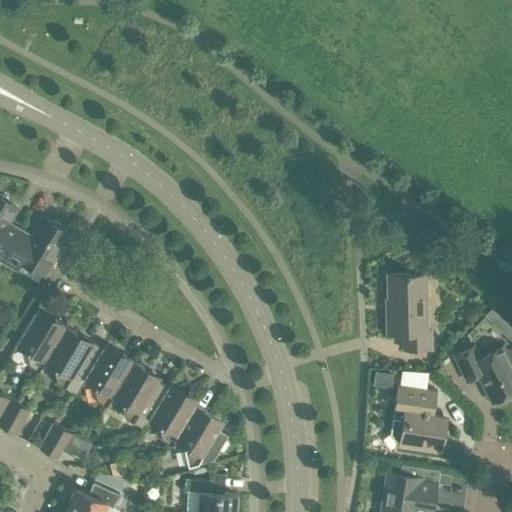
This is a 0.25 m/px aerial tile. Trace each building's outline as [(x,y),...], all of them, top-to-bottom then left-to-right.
[(0,259),(2,257),(16,232),(5,225),(16,206),(11,203),(9,199),(7,196),(4,195),(0,194),(0,259)] [(2,257),(0,259),(0,261),(1,260),(17,270),(23,261),(43,273),(68,232),(62,229),(59,222),(57,220),(54,219),(51,219),(47,220),(42,217),(29,239),(16,232),(2,257)] [(432,273),(389,274),(390,310),(386,310),(387,334),(403,334),(403,350),(431,349),(431,329),(427,329),(426,279),(432,279),(432,273)] [(34,312),(15,344),(25,350),(29,365),(37,370),(43,361),(65,324),(55,318),(48,321),(34,312)] [(43,361),(53,367),(57,382),(74,392),(82,379),(102,347),(65,324),(43,361)] [(480,357),(474,345),(454,355),(467,380),(479,374),(492,401),(511,390),(511,365),(511,363),(511,362),(511,351),(510,349),(506,348),(504,349),(502,346),(480,357)] [(111,396),(133,359),(122,353),(119,357),(102,347),(82,379),(93,385),(96,400),(105,405),(111,396)] [(133,359),(111,396),(121,402),(124,417),(143,428),(148,418),(167,386),(141,370),(143,366),(133,359)] [(398,383),(390,433),(398,443),(397,446),(442,453),(444,436),(439,435),(442,414),(433,412),(436,389),(398,383)] [(185,397),(167,386),(148,418),(158,424),(162,440),(171,444),(174,440),(195,403),(198,399),(187,393),(185,397)] [(0,392),(0,413),(9,398),(0,392)] [(19,404),(18,403),(9,398),(0,413),(0,425),(5,429),(19,404)] [(20,400),(18,403),(19,404),(5,429),(18,436),(33,408),(20,400)] [(205,410),(195,403),(174,440),(183,445),(188,466),(213,459),(227,435),(218,429),(220,424),(204,414),(205,410)] [(52,421),(38,447),(47,453),(62,427),(52,421)] [(62,427),(47,453),(57,458),(62,451),(72,433),(62,427)] [(72,433),(62,451),(72,456),(73,454),(82,439),(72,433)] [(82,439),(73,454),(82,459),(90,443),(82,439)] [(402,465),(400,475),(387,472),(382,503),(386,504),(384,511),(432,511),(439,471),(402,465)] [(105,483),(125,491),(129,480),(109,475),(105,483)] [(236,511),(238,496),(234,496),(235,492),(212,491),(212,478),(185,477),(184,490),(200,491),(198,511),(236,511)] [(74,511),(101,511),(105,503),(112,506),(118,492),(92,481),(87,492),(75,487),(65,508),(74,511)]
